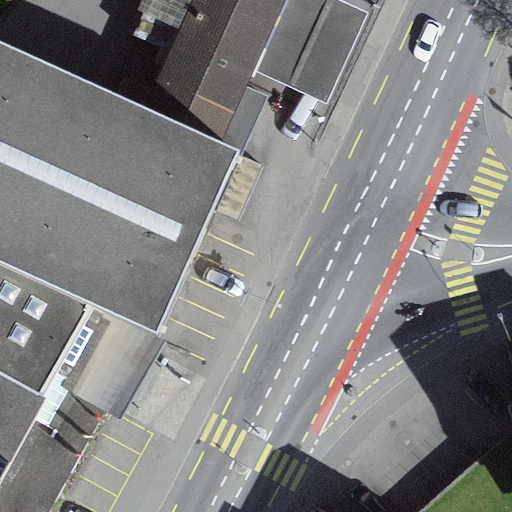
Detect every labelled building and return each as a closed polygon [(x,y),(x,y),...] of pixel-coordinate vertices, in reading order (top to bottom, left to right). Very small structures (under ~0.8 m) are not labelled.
[(185,32),(148,115),(239,156),(265,99),(239,87),(278,0),(151,0),(145,14),(185,32)] [(364,13),(336,0),(286,0),(253,72),(327,106),(364,13)] [(0,47),(0,265),(149,333),(158,336),(239,156),(148,115),(0,47)] [(0,511),(46,511),(149,333),(0,265),(0,511)] [(511,511),(511,429),(448,486),(471,511),(511,511)] [(471,511),(448,486),(418,511),(471,511)]
